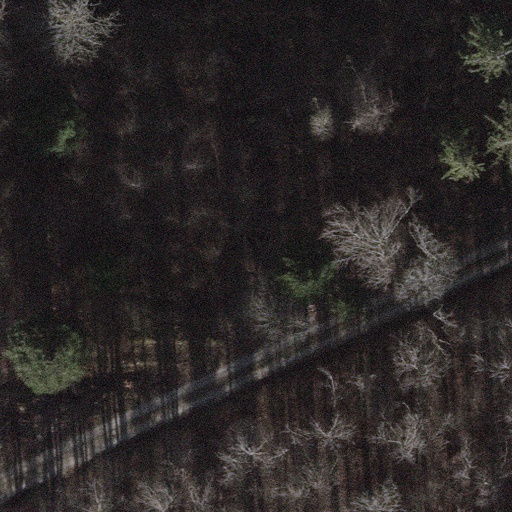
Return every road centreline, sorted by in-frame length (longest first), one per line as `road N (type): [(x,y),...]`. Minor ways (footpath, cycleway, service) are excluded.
road 1 (track): [(0,500),(511,253)]
road 2 (track): [(0,368),(278,365)]
